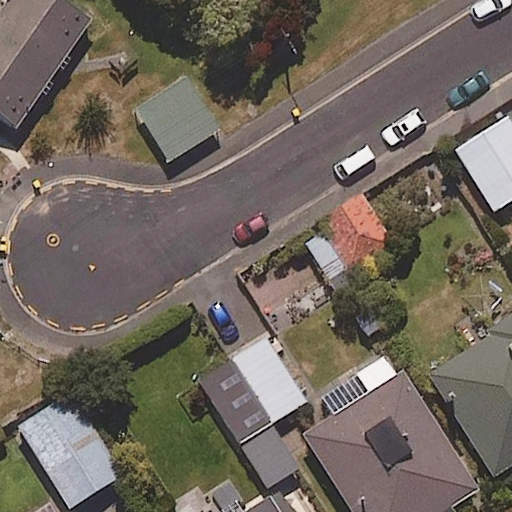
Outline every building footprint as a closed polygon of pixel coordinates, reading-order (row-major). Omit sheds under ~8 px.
[(91,22),(60,0),(9,0),(0,13),(0,116),(16,128),(91,22)] [(218,131),(187,79),(137,109),(168,161),(218,131)] [(511,200),(511,123),(509,118),(454,151),(492,213),(511,200)] [(391,243),(360,195),(319,222),(324,229),(305,241),(330,281),(391,243)] [(511,317),(426,374),(494,479),(511,466),(511,317)] [(231,361),(270,424),(305,402),(265,339),(231,361)] [(451,511),(481,492),(386,353),(287,421),(348,511),(451,511)] [(270,424),(231,361),(198,381),(237,445),(270,424)] [(121,475),(71,395),(20,428),(70,507),(121,475)] [(298,469),(273,429),(241,450),(267,489),(298,469)] [(196,511),(291,511),(279,492),(248,511),(221,511),(214,501),(196,511)]
